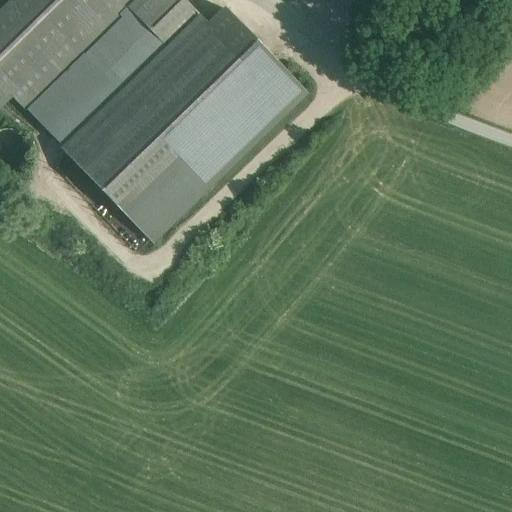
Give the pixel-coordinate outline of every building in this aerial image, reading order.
[(114,23),(92,0),(8,0),(0,8),(0,33),(50,85),(114,23)] [(137,0),(92,0),(114,23),(131,7),(137,0)] [(220,0),(218,0),(200,18),(253,73),(117,206),(152,240),(308,90),(220,0)] [(200,18),(182,0),(137,0),(131,7),(170,47),(200,18)] [(50,85),(24,110),(64,150),(170,47),(131,7),(114,23),(50,85)] [(170,47),(64,150),(117,206),(253,73),(200,18),(170,47)] [(50,85),(0,33),(0,84),(9,94),(24,110),(50,85)] [(0,102),(9,94),(0,84),(0,102)] [(21,131),(7,128),(0,130),(0,175),(2,176),(16,176),(27,168),(33,155),(30,141),(21,131)]
